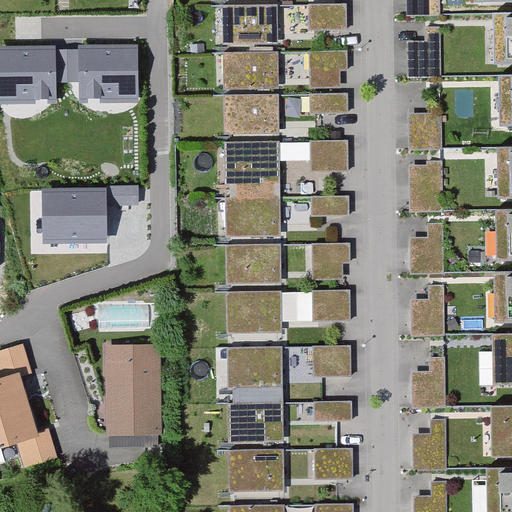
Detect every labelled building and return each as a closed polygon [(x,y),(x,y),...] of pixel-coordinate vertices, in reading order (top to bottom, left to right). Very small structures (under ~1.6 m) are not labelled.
[(441,17),(440,0),(407,0),(407,18),(441,17)] [(277,6),(222,6),(223,46),(277,45),(277,6)] [(345,6),(309,7),(310,32),(346,31),(345,6)] [(511,14),(493,15),(494,67),(511,66),(511,14)] [(441,79),(440,28),(425,28),(425,43),(407,43),(408,80),(441,79)] [(134,52),(84,54),(84,82),(84,98),(108,98),(114,93),(133,93),(134,52)] [(277,52),(222,53),(223,92),(278,92),(277,52)] [(346,53),(309,53),(309,89),(340,89),(340,70),(347,70),(346,53)] [(51,54),(1,54),(0,94),(21,94),(27,100),(51,99),(51,83),(51,54)] [(67,54),(51,54),(51,83),(68,82),(67,54)] [(84,54),(67,54),(68,82),(84,82),(84,54)] [(511,76),(499,77),(500,129),(511,128),(511,76)] [(346,95),(309,96),(310,115),(346,114),(346,95)] [(278,96),(224,96),(224,136),(279,135),(278,96)] [(409,115),(410,150),(440,150),(440,115),(409,115)] [(346,143),(311,143),(312,172),(347,172),(346,143)] [(279,144),(224,145),(225,184),(279,184),(279,144)] [(511,150),(497,151),(498,202),(511,202),(511,150)] [(443,212),(443,162),(427,162),(427,168),(409,168),(410,212),(443,212)] [(106,189),(42,190),(42,243),(107,243),(106,204),(106,189)] [(137,189),(106,189),(106,204),(137,203),(137,189)] [(348,198),(312,198),(312,216),(348,216),(348,198)] [(280,199),(226,199),(226,239),(281,238),(280,199)] [(511,211),(495,212),(496,264),(511,263),(511,211)] [(443,275),(443,224),(427,224),(428,239),(410,239),(410,276),(443,275)] [(281,245),(226,246),(227,285),(281,284),(281,245)] [(349,245),(313,246),(313,281),(342,280),(342,263),(349,263),(349,245)] [(511,273),(494,274),(495,326),(511,325),(511,273)] [(444,337),(443,286),(428,286),(428,302),(410,302),(411,338),(444,337)] [(349,291),(312,292),(313,322),(350,321),(349,291)] [(279,295),(225,296),(225,335),(280,335),(279,295)] [(511,335),(491,336),(492,388),(511,387),(511,335)] [(0,448),(19,442),(27,467),(56,457),(48,432),(36,435),(18,378),(31,374),(23,347),(0,353),(0,376),(2,383),(0,383),(0,448)] [(158,347),(107,348),(108,433),(158,433),(158,347)] [(350,347),(313,348),(313,378),(350,378),(350,347)] [(282,349),(227,350),(227,389),(282,388),(282,349)] [(446,410),(445,358),(430,358),(430,374),(412,374),(413,410),(446,410)] [(351,403),(314,403),(314,423),(351,422),(351,403)] [(283,404),(228,405),(228,444),(283,444),(283,404)] [(511,407),(491,408),(492,460),(511,459),(511,407)] [(447,472),(446,420),(431,420),(431,436),(413,436),(413,472),(447,472)] [(352,450),(315,450),(315,481),(352,480),(352,450)] [(284,453),(229,453),(230,493),(285,492),(284,453)] [(511,511),(511,470),(487,471),(487,511),(511,511)] [(447,511),(447,482),(432,482),(432,497),(414,498),(413,511),(447,511)]
